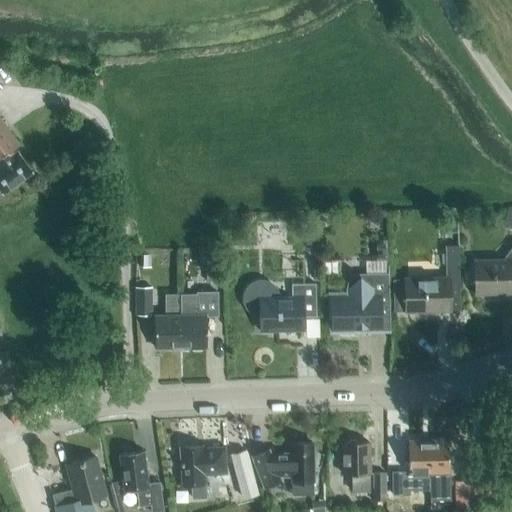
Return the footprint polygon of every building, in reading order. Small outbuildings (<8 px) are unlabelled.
[(0,190),(2,193),(32,172),(15,149),(19,146),(0,118),(0,190)] [(502,228),(511,229),(511,206),(507,207),(502,228)] [(445,218),(445,233),(458,233),(457,218),(445,218)] [(386,239),(376,240),(377,259),(387,259),(386,239)] [(446,276),(406,277),(406,280),(407,312),(407,313),(448,312),(448,310),(460,310),(458,245),(445,245),(446,276)] [(476,295),(511,294),(511,245),(503,258),(475,259),(476,295)] [(207,272),(207,282),(217,282),(217,272),(207,272)] [(338,330),(378,329),(378,317),(390,317),(389,275),(361,275),(356,278),(351,283),(347,289),(348,294),(337,294),(338,330)] [(276,296),(274,289),(268,284),(260,282),(253,284),(248,290),(246,298),(248,306),(253,311),(261,313),(261,332),(301,331),(301,317),(316,316),(315,283),(291,284),(292,296),(276,296)] [(135,283),(135,295),(139,295),(145,295),(145,283),(135,283)] [(180,294),(180,347),(206,346),(206,315),(218,315),(217,292),(197,292),(197,294),(180,294)] [(155,347),(180,347),(180,294),(165,295),(165,315),(154,315),(155,347)] [(136,315),(149,315),(149,295),(136,295),(136,315)] [(428,441),(429,490),(430,490),(430,499),(449,499),(448,440),(428,441)] [(409,490),(429,490),(428,441),(408,441),(408,471),(392,471),(392,494),(409,494),(409,490)] [(369,491),(369,473),(368,442),(342,442),(343,474),(352,474),(352,491),(369,491)] [(313,494),(312,443),(291,443),(292,453),(270,453),(268,450),(252,456),(263,486),(280,480),(279,476),(292,475),(292,494),(313,494)] [(203,448),(203,445),(179,446),(181,486),(194,485),(194,494),(205,494),(204,474),(226,473),(224,446),(203,448)] [(148,483),(143,451),(119,454),(124,490),(136,489),(138,506),(150,504),(151,511),(152,511),(163,511),(159,482),(148,483)] [(75,500),(55,506),(56,511),(93,511),(90,499),(105,496),(95,456),(66,464),(72,488),(75,500)] [(243,493),(254,491),(247,457),(235,459),(243,493)] [(385,500),(385,472),(373,472),(373,500),(385,500)] [(481,480),(455,481),(455,511),(463,511),(482,504),(481,480)] [(323,511),(323,502),(312,503),(312,511),(323,511)]
